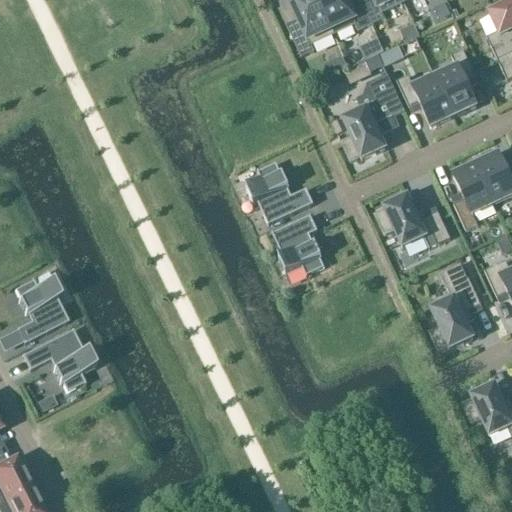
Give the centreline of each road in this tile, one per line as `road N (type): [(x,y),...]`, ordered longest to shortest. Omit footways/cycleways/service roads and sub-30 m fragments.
road 1 (residential): [(258,0),(349,197)]
road 2 (residential): [(349,197),(436,386)]
road 3 (residential): [(511,121),(349,197)]
road 4 (residential): [(436,386),(496,511)]
road 5 (residential): [(60,511),(0,394)]
